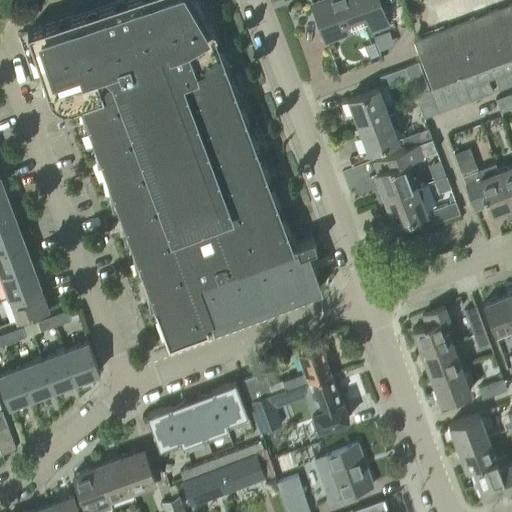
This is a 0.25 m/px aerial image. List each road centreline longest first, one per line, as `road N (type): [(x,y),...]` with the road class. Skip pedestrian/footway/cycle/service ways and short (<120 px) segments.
road 1 (residential): [(127,383),(5,63)]
road 2 (tertiary): [(367,297),(257,0)]
road 3 (residential): [(127,383),(229,353),(367,297)]
road 4 (tertiary): [(450,511),(367,297)]
road 5 (residential): [(0,494),(127,383)]
road 6 (residential): [(367,297),(511,250)]
